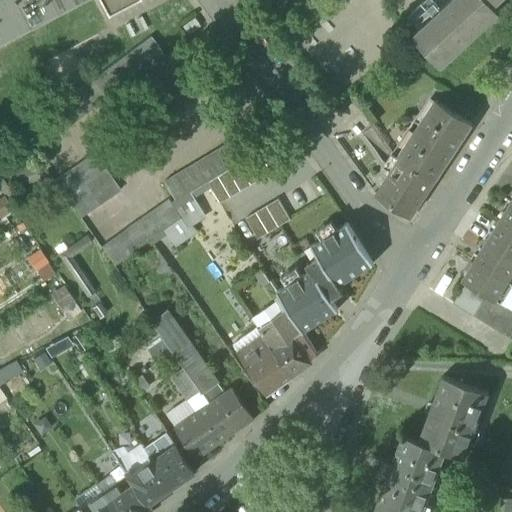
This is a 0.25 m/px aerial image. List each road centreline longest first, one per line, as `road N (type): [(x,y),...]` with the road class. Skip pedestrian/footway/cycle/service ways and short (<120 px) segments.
road 1 (residential): [(413,265),(213,0)]
road 2 (residential): [(191,511),(340,372)]
road 3 (residential): [(413,265),(511,115)]
road 4 (residential): [(312,511),(333,460),(340,372)]
road 5 (residential): [(340,372),(413,265)]
